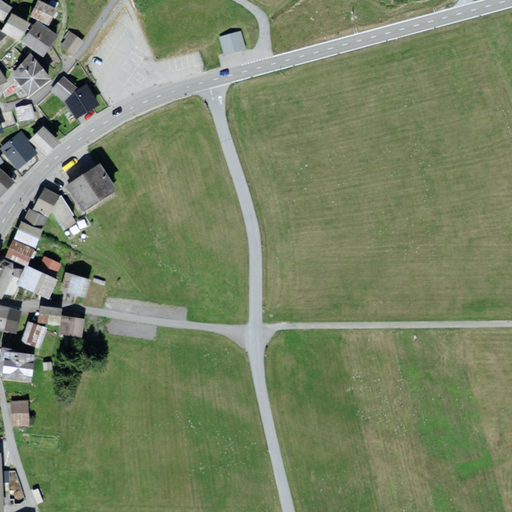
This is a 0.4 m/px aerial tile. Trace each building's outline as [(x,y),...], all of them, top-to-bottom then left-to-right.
[(13,9),(0,0),(0,16),(6,20),(13,9)] [(40,3),(34,16),(50,24),(57,12),(40,3)] [(6,31),(21,40),(30,24),(15,15),(6,31)] [(45,54),(57,38),(38,23),(26,39),(45,54)] [(80,38),(71,32),(64,43),(73,49),(80,38)] [(240,32),(222,36),(226,53),(245,48),(240,32)] [(15,74),(31,93),(50,77),(33,58),(15,74)] [(77,88),(65,78),(54,89),(66,100),(77,88)] [(89,87),(71,99),(81,115),(100,103),(89,87)] [(31,103),(17,107),(20,120),(34,116),(31,103)] [(45,129),(33,139),(43,151),(55,140),(45,129)] [(21,133),(3,146),(19,167),(36,154),(21,133)] [(102,166),(67,188),(81,210),(116,189),(102,166)] [(0,192),(11,182),(0,170),(0,192)] [(61,195),(45,189),(37,204),(53,212),(58,221),(72,213),(61,195)] [(46,214),(33,209),(27,221),(40,226),(46,214)] [(21,223),(16,236),(35,244),(40,231),(21,223)] [(34,248),(14,241),(8,255),(29,262),(34,248)] [(6,262),(1,264),(1,266),(0,265),(0,295),(2,297),(9,281),(16,283),(22,270),(14,270),(13,266),(6,262)] [(57,279),(28,267),(20,286),(49,298),(57,279)] [(91,279),(66,272),(61,289),(86,296),(91,279)] [(20,310),(0,306),(0,325),(17,329),(20,310)] [(61,312),(41,310),(39,321),(59,324),(61,312)] [(83,319),(65,316),(62,333),(81,336),(83,319)] [(43,327),(31,323),(24,340),(37,345),(43,327)] [(32,354),(5,350),(2,374),(29,378),(32,354)] [(28,403),(12,404),(13,421),(29,420),(28,403)]
